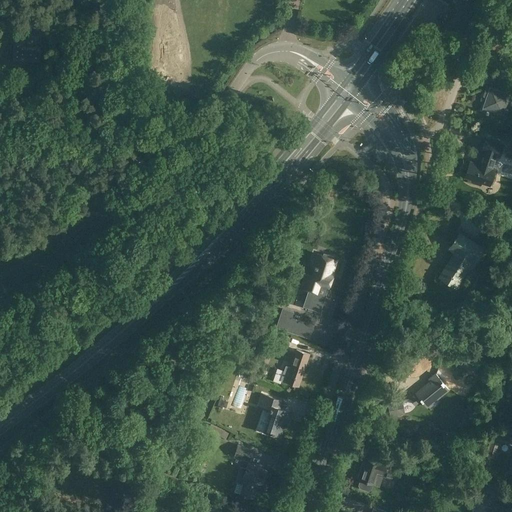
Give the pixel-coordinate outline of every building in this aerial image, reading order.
[(12,38),(10,63),(35,65),(35,61),(36,51),(17,49),(18,39),(14,38),(12,38)] [(483,96),(486,97),(482,111),(490,113),(491,110),(498,113),(497,116),(506,119),(508,110),(505,109),(511,94),(511,81),(511,82),(508,93),(487,86),(483,96)] [(471,162),(466,177),(474,180),(474,182),(481,185),(482,183),(490,186),(495,170),(492,169),(497,155),(499,156),(503,143),(487,138),(479,164),(471,162)] [(281,160),(262,179),(266,183),(285,163),(281,160)] [(511,227),(507,225),(501,234),(511,240),(511,227)] [(452,257),(451,256),(439,276),(449,282),(453,276),(460,280),(472,260),(476,262),(479,256),(478,256),(484,247),(460,233),(452,247),(456,250),(452,257)] [(335,257),(331,255),(328,254),(328,256),(317,253),(313,266),(316,267),(313,276),(309,275),(304,289),(315,292),(318,284),(328,288),(332,277),(331,277),(332,273),(334,273),(338,260),(334,259),(335,257)] [(320,312),(321,311),(325,298),(314,294),(309,308),(320,312)] [(283,309),(277,327),(298,334),(302,322),(292,318),(289,317),(291,311),(283,309)] [(291,336),(282,333),(281,332),(276,344),(286,348),(291,336)] [(267,347),(264,344),(258,349),(260,352),(267,347)] [(284,371),(281,380),(282,380),(286,381),(299,386),(310,353),(296,349),(290,367),(286,365),(284,371)] [(416,393),(409,398),(415,406),(422,400),(427,407),(448,389),(436,373),(430,378),(431,381),(416,393)] [(236,414),(243,393),(236,390),(229,411),(236,414)] [(264,429),(281,435),(285,422),(287,423),(291,411),(281,408),(284,400),(262,393),(258,406),(270,410),(264,429)] [(218,404),(218,405),(219,405),(220,406),(220,407),(222,408),(223,406),(226,407),(227,401),(222,400),(223,397),(221,396),(218,404)] [(405,413),(403,400),(388,403),(390,416),(405,413)] [(510,438),(497,434),(496,440),(508,443),(510,438)] [(490,440),(486,452),(495,454),(498,442),(490,440)] [(233,457),(251,463),(255,450),(238,444),(233,457)] [(362,462),(357,477),(359,478),(359,479),(360,480),(358,485),(360,488),(368,491),(371,489),(373,484),(375,484),(375,482),(378,483),(381,474),(394,479),(397,467),(382,462),(382,461),(366,456),(364,463),(362,462)] [(192,465),(194,468),(197,469),(200,468),(200,465),(199,462),(196,461),(193,462),(192,465)] [(422,467),(406,462),(403,470),(419,476),(422,467)] [(246,468),(240,466),(235,480),(244,483),(241,493),(254,498),(259,482),(262,484),(267,470),(248,464),(246,468)] [(447,473),(444,484),(455,487),(458,476),(447,473)] [(232,497),(238,499),(241,488),(235,486),(232,497)] [(499,495),(482,490),(477,503),(493,508),(491,511),(511,511),(511,507),(496,503),(499,495)] [(404,494),(397,492),(395,499),(402,501),(404,494)]
